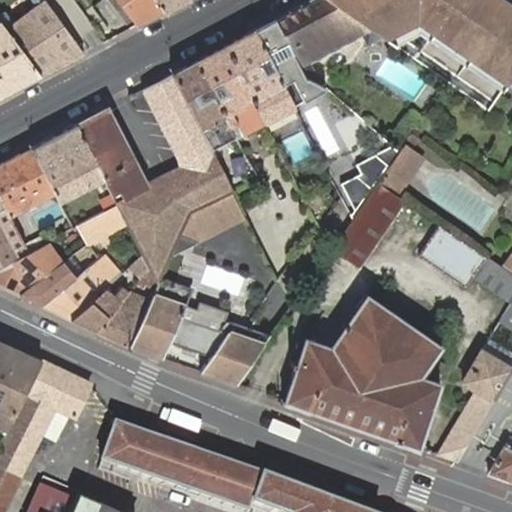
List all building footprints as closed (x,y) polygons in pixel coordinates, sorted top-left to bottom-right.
[(18,0),(0,12),(0,18),(40,73),(83,51),(46,0),(18,0)] [(117,0),(135,24),(163,9),(156,0),(117,0)] [(156,0),(163,9),(179,0),(156,0)] [(331,0),(307,0),(276,17),(306,74),(315,70),(310,61),(347,41),(352,50),(381,34),(331,0)] [(511,6),(503,0),(331,0),(381,34),(447,81),(487,110),(506,84),(511,74),(511,6)] [(306,74),(276,17),(253,29),(286,90),(306,79),(306,74)] [(0,95),(40,73),(0,18),(0,95)] [(225,44),(266,121),(294,105),(286,90),(253,29),(225,44)] [(244,133),(266,121),(225,44),(196,59),(231,124),(233,127),(239,124),(244,133)] [(231,124),(196,59),(171,72),(207,141),(233,127),(231,124)] [(189,213),(234,190),(211,149),(207,141),(171,72),(143,86),(185,165),(149,184),(117,201),(126,219),(136,238),(143,252),(150,265),(158,281),(160,275),(179,236),(189,213)] [(286,90),(294,105),(326,88),(325,87),(306,74),(306,79),(286,90)] [(124,138),(107,106),(76,122),(108,184),(117,201),(149,184),(135,158),(128,158),(121,143),(124,138)] [(438,132),(419,120),(415,127),(433,139),(438,132)] [(108,184),(76,122),(31,146),(53,188),(63,207),(71,203),(66,194),(96,178),(101,187),(108,184)] [(238,137),(244,133),(239,124),(233,127),(238,137)] [(303,133),(287,141),(298,163),(314,155),(303,133)] [(53,188),(31,146),(0,162),(0,192),(6,205),(10,212),(53,188)] [(404,188),(422,160),(401,147),(399,150),(383,174),(404,188)] [(402,199),(378,183),(334,249),(357,265),(402,199)] [(247,216),(234,190),(189,213),(203,239),(247,216)] [(87,240),(126,219),(117,201),(78,222),(87,240)] [(0,263),(28,249),(10,212),(6,205),(0,207),(0,263)] [(203,239),(189,213),(179,236),(194,243),(203,239)] [(499,322),(511,329),(511,274),(502,269),(438,224),(418,255),(467,286),(474,276),(511,301),(499,322)] [(0,263),(0,282),(18,291),(49,268),(55,264),(60,260),(46,239),(32,247),(28,249),(0,263)] [(511,254),(502,269),(511,274),(511,254)] [(55,264),(68,283),(74,277),(62,258),(60,260),(55,264)] [(41,303),(70,317),(107,286),(115,280),(124,271),(119,264),(102,276),(94,263),(74,277),(68,283),(41,303)] [(49,268),(18,291),(41,303),(68,283),(55,264),(49,268)] [(221,330),(181,315),(183,310),(187,304),(191,293),(194,287),(160,275),(158,281),(150,298),(129,344),(162,356),(169,340),(212,355),(201,370),(237,383),(272,334),(229,318),(221,330)] [(115,280),(107,286),(114,292),(121,284),(115,280)] [(70,317),(96,329),(129,289),(121,284),(114,292),(107,286),(70,317)] [(96,329),(129,344),(150,298),(129,289),(96,329)] [(283,399),(418,447),(440,382),(424,376),(444,346),(368,292),(331,344),(306,337),(283,399)] [(482,350),(511,368),(511,366),(511,329),(499,322),(482,350)] [(13,347),(0,340),(0,429),(5,432),(18,405),(41,360),(13,347)] [(437,453),(455,460),(511,368),(482,350),(463,380),(477,389),(461,416),(460,416),(437,453)] [(0,511),(1,511),(56,408),(75,417),(90,383),(41,360),(18,405),(5,432),(0,441),(0,511)] [(358,511),(259,475),(114,425),(113,425),(100,463),(240,511),(246,511),(248,506),(265,511),(97,511),(74,502),(73,504),(37,488),(27,511),(358,511)] [(504,444),(489,471),(511,479),(511,449),(507,447),(509,444),(506,443),(505,445),(504,444)]
